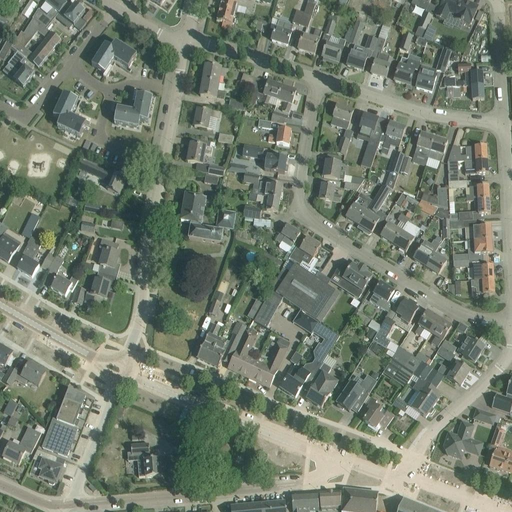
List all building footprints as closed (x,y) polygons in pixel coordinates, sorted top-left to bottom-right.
[(9,0),(0,15),(0,36),(4,39),(8,33),(2,30),(5,25),(7,22),(10,23),(13,17),(11,16),(13,12),(20,0),(12,0),(12,1),(10,0),(9,0)] [(39,11),(33,20),(34,20),(47,30),(56,19),(59,15),(67,5),(61,0),(47,0),(45,3),(53,10),(47,18),(39,11)] [(222,0),(220,9),(235,13),(238,0),(222,0)] [(307,0),(307,4),(307,6),(300,26),(308,29),(315,7),(316,7),(318,0),(307,0)] [(343,0),(340,0),(338,6),(345,9),(348,2),(343,0)] [(413,0),(411,5),(426,12),(431,0),(413,0)] [(478,10),(466,5),(467,3),(460,0),(459,0),(459,2),(454,0),(444,0),(440,10),(437,17),(445,21),(449,14),(457,17),(455,21),(469,27),(470,24),(471,24),(478,10)] [(22,15),(29,19),(37,4),(30,1),(22,15)] [(300,26),(307,6),(300,4),(297,12),(293,24),(300,26)] [(59,15),(56,19),(70,30),(73,26),(74,27),(80,32),(86,25),(80,20),(85,14),(75,5),(71,10),(66,6),(59,15)] [(235,13),(220,9),(217,22),(223,23),(222,28),(231,31),(235,13)] [(353,32),(349,44),(354,46),(355,46),(357,47),(364,25),(363,25),(364,23),(365,18),(359,15),(354,27),(353,32)] [(425,16),(418,30),(425,33),(432,19),(425,16)] [(24,35),(32,41),(38,33),(46,40),(40,48),(50,56),(61,42),(47,30),(34,20),(33,20),(24,35)] [(336,23),(329,20),(324,36),(331,38),(336,23)] [(268,23),(258,21),(255,31),(260,32),(260,33),(266,34),(268,23)] [(279,22),(272,42),(287,47),(291,35),(293,26),(279,22)] [(319,42),(322,33),(315,31),(312,40),(303,37),(298,51),(315,56),(319,42)] [(12,47),(12,48),(18,53),(17,53),(35,67),(39,70),(50,56),(40,48),(33,56),(25,49),(32,41),(24,35),(22,33),(12,47)] [(379,37),(374,51),(381,54),(387,36),(381,33),(379,37)] [(405,33),(402,41),(410,44),(413,37),(405,33)] [(352,54),(347,67),(363,72),(367,59),(371,60),(377,40),(369,37),(365,50),(357,47),(355,46),(352,54)] [(327,46),(326,49),(325,49),(324,53),(323,59),(339,64),(346,43),(340,41),(337,49),(327,46)] [(8,42),(0,57),(0,60),(4,63),(13,45),(8,42)] [(105,75),(104,78),(106,80),(113,70),(110,68),(115,61),(122,66),(120,68),(130,75),(132,72),(129,70),(137,57),(116,43),(112,50),(105,46),(92,67),(105,75)] [(444,49),(436,71),(444,74),(452,52),(444,49)] [(17,53),(8,65),(20,74),(14,82),(24,90),(35,76),(31,72),(35,67),(17,53)] [(375,63),(374,65),(371,75),(386,80),(389,70),(393,60),(379,55),(376,63),(375,63)] [(412,88),(419,68),(421,60),(409,56),(407,61),(402,59),(394,82),(412,88)] [(452,89),(466,88),(472,88),(483,87),(483,73),(471,74),(471,66),(457,67),(458,75),(464,74),(465,83),(457,83),(457,80),(444,81),(444,89),(452,89)] [(206,67),(203,82),(218,85),(220,77),(228,79),(229,71),(206,67)] [(422,70),(419,80),(416,90),(432,94),(436,78),(435,78),(436,74),(422,70)] [(252,91),(252,90),(256,79),(244,75),(239,88),(252,91)] [(218,85),(203,82),(200,97),(223,101),(225,93),(217,92),(218,85)] [(260,92),(252,90),(252,91),(247,105),(254,107),(256,103),(262,105),(268,108),(271,99),(279,101),(283,88),(268,84),(264,96),(259,94),(260,92)] [(483,87),(472,88),(473,102),(484,101),(483,87)] [(283,88),(279,101),(285,103),(282,112),(289,114),(296,93),(283,88)] [(466,94),(466,88),(452,89),(453,99),(461,99),(461,94),(466,94)] [(148,124),(153,99),(137,96),(138,93),(135,92),(133,104),(136,105),(134,113),(126,111),(127,108),(115,106),(114,109),(118,110),(115,125),(139,130),(140,122),(148,124)] [(64,95),(60,104),(54,118),(61,121),(57,128),(80,139),(87,124),(90,126),(91,123),(80,117),(79,120),(72,117),(75,110),(78,111),(83,100),(80,99),(78,102),(64,95)] [(228,110),(244,112),(246,105),(230,102),(228,110)] [(331,126),(347,132),(353,112),(337,107),(331,126)] [(193,120),(192,126),(195,127),(194,128),(207,130),(209,119),(219,120),(220,113),(211,112),(210,114),(198,111),(196,121),(193,120)] [(273,113),(272,119),(286,124),(288,117),(273,113)] [(361,129),(358,137),(360,138),(358,144),(368,147),(365,159),(373,162),(380,138),(373,136),(375,130),(378,121),(365,116),(362,126),(360,129),(361,129)] [(270,130),(271,123),(259,121),(258,129),(270,130)] [(387,138),(384,144),(383,149),(388,151),(391,143),(399,146),(401,142),(405,129),(390,125),(386,138),(387,138)] [(276,145),(279,146),(289,147),(292,132),(279,130),(278,138),(269,136),(268,143),(276,144),(276,145)] [(218,143),(232,146),(233,138),(219,135),(218,143)] [(429,159),(435,139),(421,135),(417,148),(417,149),(415,155),(421,157),(429,159)] [(444,157),(448,143),(435,139),(429,159),(435,162),(442,164),(444,157)] [(337,155),(344,157),(349,142),(342,140),(337,155)] [(188,163),(198,165),(202,166),(204,156),(211,158),(212,150),(205,149),(205,148),(191,145),(188,163)] [(263,157),(264,151),(244,147),(243,158),(262,161),(263,157)] [(487,162),(487,147),(466,148),(466,157),(461,157),(460,149),(453,147),(447,164),(449,164),(487,162)] [(393,168),(400,170),(404,157),(397,154),(393,168)] [(340,173),(342,166),(340,165),(341,159),(328,156),(327,163),(325,170),(323,170),(322,177),(324,178),(344,182),(345,174),(340,173)] [(266,161),(264,171),(284,175),(285,173),(287,173),(288,168),(286,167),(287,160),(267,157),(267,158),(263,157),(262,161),(266,161)] [(400,174),(407,176),(412,160),(405,158),(400,174)] [(365,159),(363,165),(371,168),(373,162),(365,159)] [(111,184),(108,191),(119,196),(127,180),(115,175),(115,176),(83,161),(79,170),(111,184)] [(488,175),(487,162),(449,164),(447,164),(448,170),(448,183),(459,183),(457,164),(464,163),(465,176),(488,175)] [(229,165),(227,172),(247,175),(249,168),(229,165)] [(209,167),(204,166),(202,174),(208,175),(223,178),(225,170),(209,167)] [(258,186),(260,177),(245,175),(244,184),(258,186)] [(204,184),(217,187),(218,179),(205,177),(204,184)] [(361,187),(365,180),(352,178),(351,185),(360,187),(361,187)] [(459,183),(448,183),(448,188),(448,191),(467,190),(466,182),(459,183)] [(280,201),(282,187),(271,185),(265,184),(265,185),(260,184),(259,191),(263,191),(262,197),(257,197),(280,201)] [(360,187),(351,185),(345,184),(343,191),(356,193),(360,187)] [(334,195),(335,188),(319,185),(318,194),(321,194),(320,201),(332,203),(332,202),(341,204),(342,197),(334,195)] [(469,197),(466,197),(466,203),(490,202),(489,187),(479,188),(477,188),(469,188),(469,197)] [(376,216),(386,199),(382,196),(385,191),(386,190),(383,188),(373,203),(367,213),(367,214),(359,227),(364,230),(362,233),(369,236),(371,236),(372,234),(380,221),(374,218),(375,216),(376,216)] [(438,207),(447,211),(446,190),(437,191),(438,207)] [(402,195),(395,193),(389,201),(396,205),(402,195)] [(359,227),(367,214),(367,213),(373,203),(361,195),(351,210),(346,219),(359,227)] [(428,204),(430,197),(424,195),(421,202),(428,204)] [(186,196),(182,217),(202,221),(206,199),(199,198),(186,196)] [(401,208),(404,210),(407,205),(406,205),(407,203),(416,209),(419,204),(407,197),(406,199),(402,196),(396,206),(400,209),(401,208)] [(280,201),(257,197),(256,202),(261,203),(260,205),(268,207),(267,213),(278,215),(280,201)] [(70,200),(68,206),(79,211),(82,205),(70,200)] [(490,202),(466,203),(474,203),(474,216),(490,215),(490,202)] [(86,204),(85,212),(99,215),(101,208),(86,204)] [(245,209),(243,218),(260,220),(261,212),(245,209)] [(450,240),(449,224),(449,221),(448,221),(448,213),(440,210),(435,217),(442,221),(443,231),(440,231),(440,240),(443,240),(443,241),(450,240)] [(215,229),(233,232),(236,214),(218,211),(215,229)] [(473,214),(459,214),(459,223),(473,222),(473,214)] [(33,216),(27,227),(35,230),(40,219),(33,216)] [(405,227),(409,221),(405,218),(401,216),(397,221),(401,224),(405,227)] [(202,221),(182,217),(181,222),(191,224),(189,240),(222,246),(224,233),(201,229),(202,221)] [(271,222),(254,220),(253,227),(270,229),(271,222)] [(414,240),(409,237),(412,231),(413,232),(417,226),(409,221),(405,227),(402,233),(393,246),(406,254),(414,240)] [(473,222),(462,223),(463,230),(465,230),(465,243),(492,241),(491,227),(480,228),(480,221),(473,222)] [(83,224),(81,232),(94,234),(96,227),(83,224)] [(393,246),(402,233),(389,225),(381,238),(393,246)] [(276,241),(281,245),(279,247),(279,249),(286,253),(287,252),(289,253),(300,235),(288,227),(282,235),(280,234),(276,241)] [(16,253),(7,248),(11,241),(4,237),(3,239),(0,243),(0,259),(9,264),(16,253)] [(39,251),(43,244),(32,238),(31,242),(22,257),(25,259),(18,270),(32,278),(35,273),(36,274),(37,272),(36,272),(39,267),(33,263),(39,252),(39,251)] [(314,259),(318,252),(321,253),(323,249),(321,247),(307,239),(300,250),(297,248),(289,259),(300,266),(303,263),(309,267),(314,259)] [(474,251),(468,251),(468,256),(468,262),(483,262),(482,256),(492,255),(492,241),(473,243),(474,251)] [(115,270),(119,255),(116,254),(119,246),(102,242),(100,250),(104,252),(98,274),(117,279),(119,271),(115,270)] [(426,269),(434,255),(440,246),(434,242),(431,246),(425,242),(413,261),(426,269)] [(277,273),(283,263),(264,254),(259,264),(277,273)] [(49,273),(57,259),(49,255),(41,268),(49,273)] [(434,255),(426,269),(439,276),(447,263),(434,255)] [(63,263),(57,259),(49,273),(55,276),(63,263)] [(468,262),(453,263),(453,269),(475,268),(476,282),(494,281),(493,267),(483,267),(483,268),(483,262),(468,262)] [(351,291),(352,290),(354,292),(355,290),(362,295),(372,279),(366,275),(367,273),(360,268),(359,270),(353,266),(341,285),(351,291)] [(320,324),(335,302),(332,300),(336,294),(327,287),(330,282),(318,274),(315,280),(295,267),(290,274),(282,270),(253,323),(267,330),(283,300),(301,312),(293,324),(312,336),(313,334),(320,324)] [(106,300),(110,286),(115,287),(117,279),(98,274),(96,282),(94,282),(92,288),(94,289),(92,296),(87,295),(85,303),(101,308),(104,300),(106,300)] [(79,282),(80,280),(73,276),(69,284),(58,278),(56,282),(55,281),(55,282),(53,281),(49,288),(51,290),(66,298),(72,286),(75,288),(78,282),(79,282)] [(476,282),(470,282),(471,289),(471,296),(476,296),(483,295),(483,296),(495,295),(494,281),(476,282)] [(381,284),(370,302),(383,310),(387,304),(389,302),(395,293),(381,284)] [(85,291),(78,289),(74,304),(81,306),(85,291)] [(209,314),(216,317),(224,295),(217,293),(214,301),(209,314)] [(390,314),(385,322),(394,327),(396,329),(401,321),(409,325),(413,319),(416,315),(419,311),(416,309),(417,306),(416,305),(409,301),(408,304),(405,302),(395,318),(390,314)] [(354,320),(368,328),(372,321),(359,312),(354,320)] [(424,331),(432,336),(441,322),(428,313),(419,327),(419,328),(415,334),(420,338),(424,331)] [(377,336),(374,342),(387,350),(391,343),(386,340),(394,327),(385,322),(381,329),(377,336)] [(441,322),(432,336),(435,338),(431,345),(438,349),(442,342),(443,342),(452,328),(441,322)] [(311,383),(327,357),(340,337),(320,324),(313,334),(324,341),(321,346),(319,345),(313,354),(315,361),(312,364),(305,366),(300,373),(292,368),(286,378),(288,379),(281,390),(296,399),(302,390),(305,392),(311,383)] [(218,339),(206,364),(218,369),(221,362),(229,365),(246,328),(239,325),(226,353),(223,352),(227,343),(218,339)] [(197,359),(206,364),(218,339),(215,338),(220,329),(214,326),(209,335),(197,359)] [(469,336),(471,328),(461,326),(459,333),(469,336)] [(229,370),(250,380),(257,363),(247,358),(256,337),(258,334),(249,330),(248,333),(247,333),(240,346),(237,353),(229,370)] [(466,337),(457,351),(465,356),(464,357),(475,364),(484,349),(477,344),(478,344),(476,343),(476,344),(466,337)] [(257,363),(250,380),(269,389),(290,344),(280,339),(277,346),(268,367),(263,365),(264,361),(259,359),(257,363)] [(457,349),(445,342),(441,348),(443,349),(453,355),(457,349)] [(0,347),(0,364),(5,367),(6,365),(8,363),(12,356),(13,355),(0,347)] [(425,366),(399,348),(387,369),(398,376),(400,374),(410,381),(412,379),(417,382),(419,381),(435,391),(442,381),(443,381),(444,379),(428,368),(425,366)] [(443,349),(441,348),(437,354),(449,361),(453,355),(443,349)] [(8,363),(6,365),(10,367),(15,358),(12,356),(8,363)] [(307,400),(322,409),(338,383),(327,376),(332,369),(323,364),(314,379),(315,379),(315,378),(319,380),(307,400)] [(438,374),(449,380),(460,387),(461,387),(464,384),(463,383),(470,372),(458,364),(453,373),(443,367),(438,374)] [(6,379),(4,383),(11,387),(13,384),(19,388),(21,384),(25,387),(25,386),(28,382),(38,387),(39,388),(41,383),(46,374),(30,365),(23,377),(11,370),(6,379)] [(400,374),(394,383),(403,389),(409,381),(400,374)] [(362,406),(357,415),(377,383),(368,377),(359,390),(351,385),(338,405),(339,406),(338,407),(343,411),(344,409),(347,411),(349,408),(352,410),(357,402),(362,406)] [(496,395),(492,409),(510,415),(511,410),(511,378),(511,379),(506,395),(508,396),(507,399),(496,395)] [(440,394),(435,391),(419,381),(414,389),(415,390),(414,391),(422,397),(413,410),(426,419),(439,401),(437,400),(440,394)] [(57,422),(74,428),(86,398),(77,395),(78,393),(70,390),(57,422)] [(11,399),(3,414),(11,418),(17,405),(11,399)] [(397,399),(393,406),(405,414),(409,407),(397,399)] [(371,400),(369,404),(361,415),(365,418),(364,420),(365,420),(363,423),(376,431),(379,426),(385,430),(393,418),(387,414),(384,419),(379,416),(383,411),(375,406),(376,404),(371,400)] [(474,420),(483,423),(486,424),(487,421),(494,423),(496,417),(477,410),(474,420)] [(10,425),(16,427),(19,421),(12,418),(10,425)] [(57,422),(54,420),(43,449),(67,458),(78,430),(74,428),(57,422)] [(469,441),(474,428),(462,424),(458,438),(454,437),(447,441),(444,449),(448,456),(456,459),(464,455),(465,452),(471,454),(475,443),(469,441)] [(10,445),(4,458),(19,466),(26,453),(31,455),(41,436),(35,432),(29,429),(18,450),(10,445)] [(504,432),(496,429),(491,445),(499,447),(504,432)] [(162,478),(160,460),(150,461),(149,455),(150,455),(149,445),(131,447),(132,457),(142,456),(142,462),(138,462),(139,479),(146,478),(146,479),(162,478)] [(490,467),(511,475),(511,472),(511,453),(496,448),(490,467)] [(43,472),(41,479),(48,482),(49,485),(53,486),(55,485),(57,485),(63,470),(55,467),(58,459),(52,457),(41,453),(37,451),(33,461),(37,463),(39,460),(44,462),(40,471),(43,472)] [(342,511),(376,511),(378,495),(344,491),(342,511)] [(341,494),(320,495),(321,509),(342,508),(341,494)] [(315,511),(319,511),(318,495),(309,495),(305,496),(305,511),(315,511)] [(305,511),(305,496),(292,497),(292,511),(305,511)] [(403,501),(398,511),(431,511),(404,501),(403,501)] [(286,511),(285,503),(231,508),(231,511),(286,511)]
